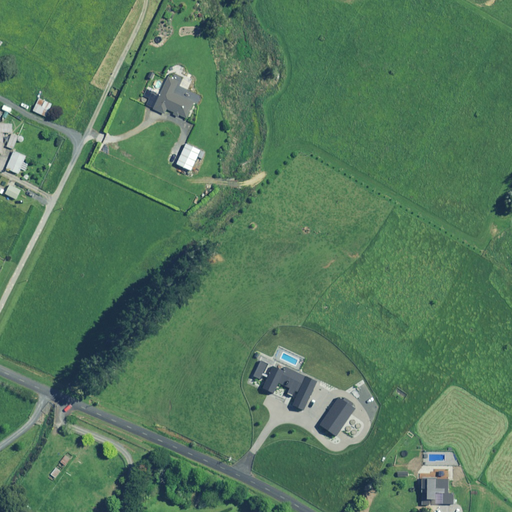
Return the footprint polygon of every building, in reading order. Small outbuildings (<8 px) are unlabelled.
[(178,82),(168,78),(154,109),(164,114),(166,109),(186,118),(193,102),(173,93),(178,82)] [(52,104),(39,98),(33,111),(46,117),(52,104)] [(12,124),(0,123),(0,153),(2,154),(3,133),(12,134),(12,124)] [(18,137),(12,134),(7,147),(13,149),(18,137)] [(14,151),(7,169),(19,174),(26,156),(14,151)] [(20,190),(10,185),(5,194),(16,199),(20,190)] [(71,458),(67,454),(60,461),(64,466),(71,458)] [(61,472),(56,468),(50,475),(55,479),(61,472)] [(448,494),(448,479),(422,480),(422,505),(429,505),(429,499),(435,499),(435,504),(454,504),(453,493),(448,494)]
